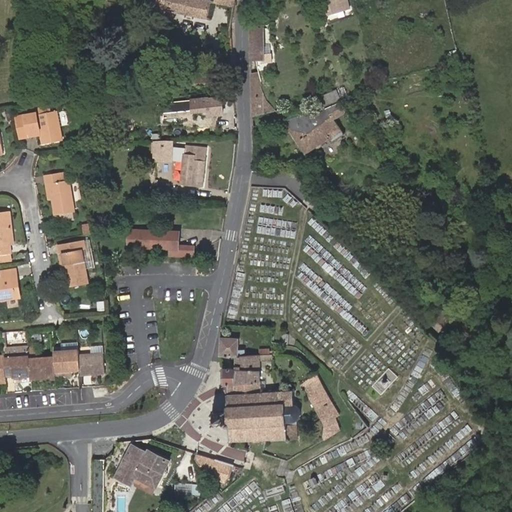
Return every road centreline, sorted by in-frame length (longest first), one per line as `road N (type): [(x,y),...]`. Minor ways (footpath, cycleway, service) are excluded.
road 1 (tertiary): [(188,384),(202,357),(242,176),(246,0)]
road 2 (track): [(307,199),(445,340),(454,364),(511,435)]
road 3 (tertiary): [(188,384),(148,424),(0,438)]
road 4 (residential): [(188,384),(161,375),(112,406),(0,416)]
road 5 (residential): [(16,185),(28,198),(49,320)]
